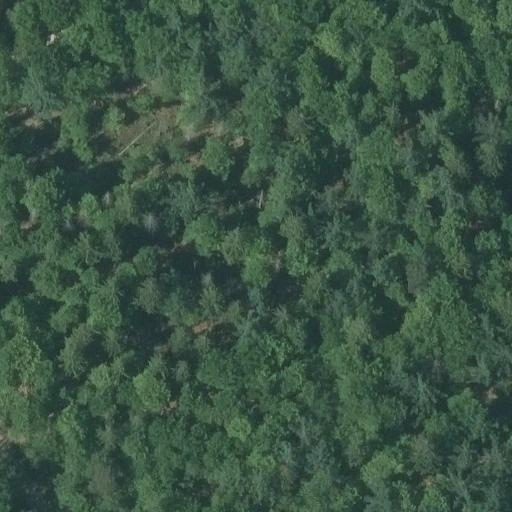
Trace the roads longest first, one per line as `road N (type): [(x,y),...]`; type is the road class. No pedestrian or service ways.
road 1 (track): [(24,493),(511,301)]
road 2 (track): [(0,64),(156,0)]
